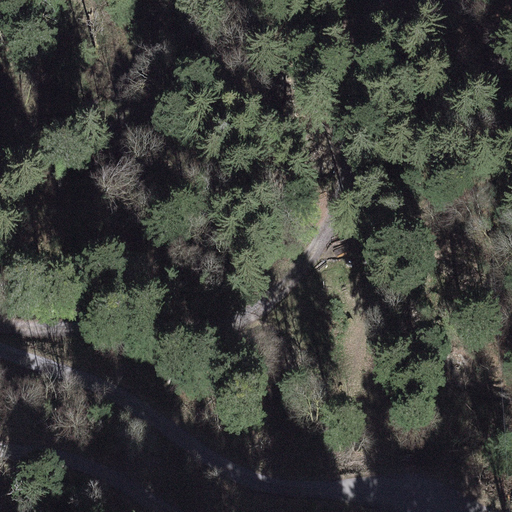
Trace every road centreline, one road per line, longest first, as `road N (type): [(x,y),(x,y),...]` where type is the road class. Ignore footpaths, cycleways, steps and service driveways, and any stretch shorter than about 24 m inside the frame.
road 1 (track): [(374,0),(355,67),(344,207),(317,250),(266,299),(207,327),(0,326)]
road 2 (track): [(416,511),(396,494),(302,488),(240,474),(130,403),(0,349)]
road 3 (track): [(0,449),(79,463),(168,511)]
